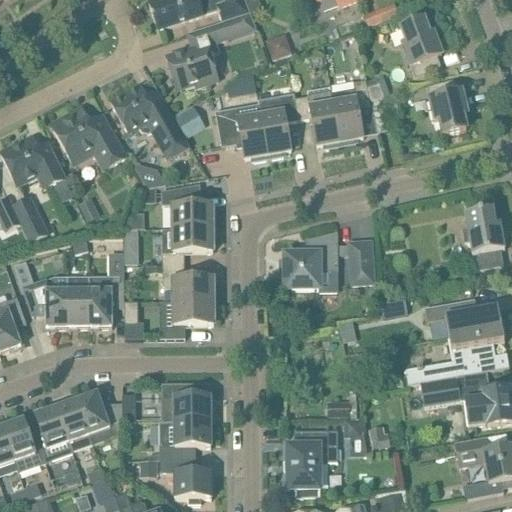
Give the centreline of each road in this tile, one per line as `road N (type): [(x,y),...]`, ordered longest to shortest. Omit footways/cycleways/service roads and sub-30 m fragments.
road 1 (residential): [(253,363),(255,225),(511,158)]
road 2 (residential): [(0,397),(101,363),(253,363)]
road 3 (residential): [(0,123),(117,67),(128,26),(116,0)]
road 4 (residential): [(253,511),(253,363)]
road 5 (residential): [(0,72),(110,0)]
